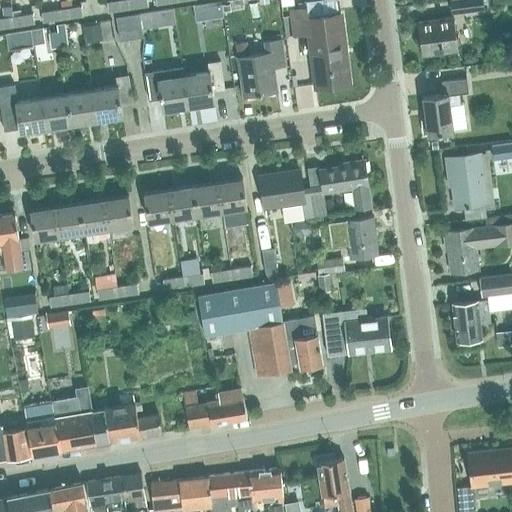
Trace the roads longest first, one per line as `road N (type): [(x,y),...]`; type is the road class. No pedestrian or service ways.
road 1 (secondary): [(0,477),(431,402)]
road 2 (residential): [(393,108),(0,168)]
road 3 (residential): [(431,402),(393,108)]
